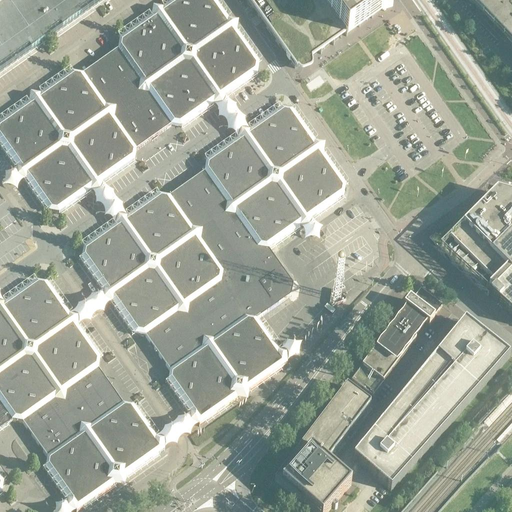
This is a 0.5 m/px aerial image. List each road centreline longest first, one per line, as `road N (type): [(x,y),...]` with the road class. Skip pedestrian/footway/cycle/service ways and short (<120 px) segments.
road 1 (unclassified): [(48,247),(286,82)]
road 2 (unclassified): [(48,247),(177,435),(172,467)]
road 3 (residential): [(286,82),(398,241)]
road 4 (unclassified): [(330,352),(205,481)]
road 5 (unclassified): [(221,488),(255,459),(330,352)]
road 6 (unclassified): [(0,97),(140,0)]
road 7 (residential): [(398,241),(510,151)]
road 8 (residential): [(511,343),(409,260)]
road 9 (unclassified): [(330,352),(409,260)]
